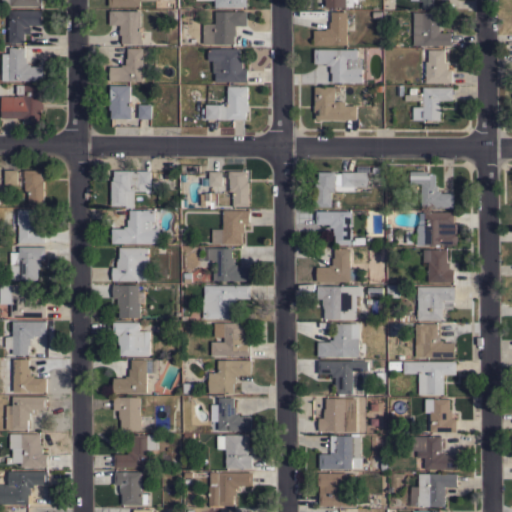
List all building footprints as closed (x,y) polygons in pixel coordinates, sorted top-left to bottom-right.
[(9,9),(42,10),(42,24),(30,24),(30,26),(26,26),(26,33),(24,33),(24,42),(9,42),(9,9)] [(140,10),(140,31),(141,31),(141,43),(121,43),(121,34),(119,34),(119,28),(119,24),(108,24),(108,10),(140,10)] [(247,11),(247,25),(235,25),(235,29),(236,29),(236,35),(234,35),(234,44),(203,43),(203,23),(215,23),(215,11),(247,11)] [(347,44),(313,44),(314,30),(326,30),(326,28),(330,28),(330,21),(331,21),(331,11),(347,11),(347,44)] [(413,12),(439,12),(439,32),(451,32),(451,45),(413,45),(413,12)] [(2,53),(9,53),(9,47),(25,47),(25,57),(26,57),(26,63),(30,63),(30,66),(42,66),(42,80),(2,80),(2,53)] [(142,81),(109,81),(109,66),(121,66),(121,64),(125,64),(125,58),(127,58),(127,48),(142,48),(142,81)] [(215,81),(215,72),(213,72),(213,60),(208,60),(208,50),(211,48),(240,48),(240,59),(241,59),(241,62),(242,62),(242,68),(247,68),(247,81),(215,81)] [(357,49),(357,57),(362,57),(362,82),(332,82),(332,79),(331,79),(331,72),(330,72),(330,65),(326,65),(326,63),(314,63),(314,48),(357,49)] [(426,61),(428,61),(428,49),(445,49),(445,63),(447,63),(447,69),(452,69),(452,82),(426,82),(426,61)] [(18,96),(18,94),(17,94),(17,85),(43,85),(43,103),(44,103),(43,109),(42,109),(41,125),(32,125),(32,118),(1,117),(2,96),(18,96)] [(110,118),(111,109),(109,109),(109,104),(110,85),(130,85),(129,105),(131,105),(131,118),(110,118)] [(247,86),(247,103),(248,103),(248,111),(246,111),(246,119),(205,118),(206,104),(219,104),(227,101),(227,85),(247,86)] [(316,119),(316,111),(314,111),(314,104),(315,104),(315,86),(335,86),(335,87),(340,87),(340,91),(335,91),(335,98),(336,98),(336,101),(346,101),(346,105),(356,105),(356,119),(316,119)] [(453,87),(453,100),(440,100),(440,119),(412,119),(412,106),(420,106),(420,100),(405,100),(405,94),(420,94),(420,92),(423,92),(423,87),(453,87)] [(138,104),(151,104),(151,118),(138,118),(138,104)] [(18,170),(18,184),(5,184),(5,170),(18,170)] [(41,170),(41,176),(42,176),(42,180),(44,180),(44,205),(28,204),(28,190),(25,190),(25,177),(24,177),(24,170),(41,170)] [(150,170),(150,190),(134,190),(133,205),(110,205),(111,180),(112,180),(112,176),(113,176),(114,170),(150,170)] [(453,207),(421,207),(421,183),(410,183),(410,170),(427,170),(429,174),(435,174),(436,185),(437,185),(437,190),(441,190),(441,192),(453,192),(453,207)] [(222,171),(222,172),(229,172),(229,171),(246,171),(246,177),(247,177),(247,181),(248,181),(249,206),(233,206),(233,191),(230,191),(229,181),(229,179),(222,179),(222,186),(209,186),(209,171),(222,171)] [(315,182),(317,182),(317,178),(319,178),(319,171),(335,171),(335,172),(342,172),(366,171),(366,186),(354,186),(354,190),(335,190),(335,192),(331,192),(331,206),(316,206),(315,182)] [(370,185),(370,173),(383,172),(383,185),(370,185)] [(18,224),(17,224),(17,209),(37,209),(37,220),(39,220),(39,222),(40,222),(39,229),(44,229),(44,242),(18,242),(18,228),(18,224)] [(111,243),(111,228),(123,228),(123,226),(127,226),(127,219),(129,219),(129,210),(154,209),(154,221),(153,221),(153,228),(158,228),(158,243),(111,243)] [(249,210),(249,223),(244,223),(244,230),(243,230),(243,232),(242,232),(242,243),(241,243),(241,244),(228,244),(228,243),(211,243),(211,228),(223,228),(223,210),(249,210)] [(350,211),(350,224),(352,224),(352,244),(335,244),(335,234),(333,234),(333,227),(330,227),(330,223),(316,224),(316,211),(350,211)] [(416,228),(417,228),(417,225),(419,225),(419,212),(424,212),(424,211),(454,211),(454,223),(456,223),(456,237),(457,237),(457,240),(457,241),(457,245),(449,245),(448,244),(439,244),(439,246),(435,246),(435,244),(416,244),(416,228)] [(354,244),(354,236),(364,237),(364,244),(354,244)] [(45,246),(45,260),(40,260),(40,266),(39,266),(39,269),(38,269),(38,280),(9,279),(9,265),(10,265),(10,252),(18,252),(19,246),(45,246)] [(148,247),(148,280),(111,280),(111,267),(116,267),(116,261),(117,261),(117,258),(119,258),(119,247),(148,247)] [(232,247),(232,257),(234,257),(234,264),(237,264),(237,266),(249,266),(249,280),(213,280),(213,270),(216,270),(216,261),(207,261),(207,247),(232,247)] [(350,268),(360,268),(360,278),(349,278),(349,281),(316,281),(316,266),(329,266),(329,264),(332,264),(332,257),(334,257),(334,248),(350,248),(350,268)] [(428,282),(428,262),(423,262),(423,249),(447,249),(447,262),(449,262),(449,269),(454,269),(454,282),(428,282)] [(11,317),(11,303),(0,303),(0,284),(26,284),(26,293),(28,293),(28,300),(32,300),(32,304),(46,304),(46,311),(47,311),(47,316),(46,316),(45,317),(11,317)] [(144,303),(139,303),(139,317),(119,317),(119,306),(118,306),(118,304),(117,304),(117,297),(112,297),(112,284),(138,284),(138,290),(144,290),(144,303)] [(387,297),(387,284),(399,284),(399,297),(387,297)] [(250,285),(250,298),(236,298),(236,301),(233,301),(233,308),(231,308),(231,318),(203,318),(203,298),(204,298),(204,285),(250,285)] [(362,286),(362,295),(356,295),(356,319),(324,318),(324,308),(323,308),(323,305),(322,305),(322,298),(317,298),(317,285),(362,286)] [(417,319),(417,309),(418,309),(418,286),(455,286),(455,299),(454,299),(454,308),(442,308),(442,319),(417,319)] [(46,321),(46,336),(34,336),(34,338),(30,338),(30,345),(28,345),(28,354),(12,354),(12,349),(5,347),(5,337),(12,335),(12,321),(46,321)] [(139,322),(139,330),(149,330),(149,355),(120,355),(120,344),(118,344),(118,335),(112,335),(112,322),(139,322)] [(243,322),(243,332),(246,332),(246,342),(250,342),(250,355),(211,355),(211,341),(223,341),(223,337),(213,337),(213,322),(243,322)] [(317,356),(317,341),(330,341),(330,339),(333,339),(333,323),(359,323),(358,356),(317,356)] [(415,323),(437,323),(437,334),(439,334),(439,340),(442,340),(442,342),(455,342),(455,356),(415,356),(415,323)] [(4,358),(28,358),(28,367),(30,367),(30,375),(34,375),(34,377),(46,377),(46,391),(4,391),(4,358)] [(113,392),(113,377),(125,377),(125,375),(129,375),(129,368),(131,368),(131,359),(147,359),(147,360),(151,360),(151,372),(146,372),(146,392),(113,392)] [(208,392),(208,372),(217,372),(217,360),(251,360),(251,374),(238,374),(238,376),(235,376),(235,383),(233,383),(233,393),(208,392)] [(367,360),(367,369),(352,369),(352,393),(344,393),(344,395),(338,395),(338,393),(337,393),(337,383),(335,383),(335,376),(331,376),(331,373),(318,373),(318,360),(367,360)] [(388,369),(388,360),(400,360),(400,370),(388,369)] [(455,361),(455,374),(443,374),(443,393),(418,394),(418,373),(403,373),(403,361),(455,361)] [(183,393),(183,382),(194,382),(194,393),(183,393)] [(47,396),(46,409),(33,409),(33,412),(30,412),(30,419),(28,419),(27,428),(5,428),(6,405),(12,405),(12,395),(47,396)] [(140,415),(140,429),(120,429),(120,418),(119,418),(119,409),(114,409),(114,396),(140,396),(140,415)] [(355,431),(363,431),(364,396),(356,396),(355,431)] [(218,430),(218,421),(210,421),(210,404),(212,404),(212,398),(215,398),(215,404),(218,404),(218,397),(233,397),(233,406),(236,406),(236,413),(239,413),(239,416),(251,415),(251,430),(218,430)] [(356,398),(355,431),(318,430),(318,418),(323,418),(323,408),(325,408),(325,397),(356,398)] [(430,431),(430,412),(424,412),(425,398),(449,398),(449,411),(451,411),(451,418),(456,418),(456,431),(430,431)] [(21,466),(21,462),(12,462),(12,448),(9,448),(10,433),(40,433),(40,444),(41,444),(41,447),(42,447),(42,453),(47,453),(47,466),(21,466)] [(114,466),(114,453),(128,454),(128,450),(131,450),(131,443),(133,443),(133,433),(157,434),(157,449),(148,449),(148,467),(114,466)] [(319,468),(319,453),(331,453),(331,451),(335,451),(335,445),(336,445),(336,435),(351,435),(351,433),(359,433),(359,436),(360,436),(360,457),(362,457),(362,462),(368,462),(368,470),(361,470),(361,467),(352,467),(352,468),(319,468)] [(225,467),(226,462),(224,462),(224,459),(226,459),(226,453),(224,453),(224,448),(217,448),(217,435),(225,435),(225,434),(245,434),(245,445),(247,445),(246,454),(252,454),(251,467),(225,467)] [(429,468),(429,470),(414,470),(415,466),(424,466),(424,457),(417,457),(417,450),(424,451),(424,450),(412,449),(412,435),(441,436),(441,452),(444,452),(444,454),(456,454),(456,469),(429,468)] [(48,471),(48,484),(34,484),(34,487),(31,487),(31,494),(29,494),(29,503),(0,503),(0,484),(8,484),(8,470),(48,471)] [(140,471),(140,489),(142,489),(142,493),(147,493),(147,503),(142,503),(142,504),(121,504),(121,493),(120,493),(120,490),(114,490),(114,471),(140,471)] [(223,505),(223,507),(208,506),(209,485),(209,471),(252,472),(252,485),(238,485),(238,488),(235,488),(235,495),(233,495),(233,505),(223,505)] [(319,505),(319,485),(318,485),(318,472),(347,472),(347,473),(354,473),(354,487),(345,487),(345,493),(356,493),(356,505),(319,505)] [(456,473),(456,486),(445,486),(445,506),(417,506),(417,495),(418,495),(418,473),(456,473)]
